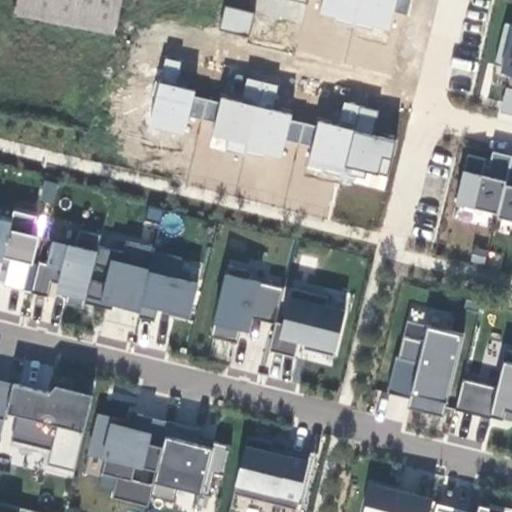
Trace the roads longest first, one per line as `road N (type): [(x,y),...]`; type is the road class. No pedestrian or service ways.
road 1 (residential): [(511,466),(0,332)]
road 2 (residential): [(143,35),(425,101)]
road 3 (residential): [(389,249),(421,117)]
